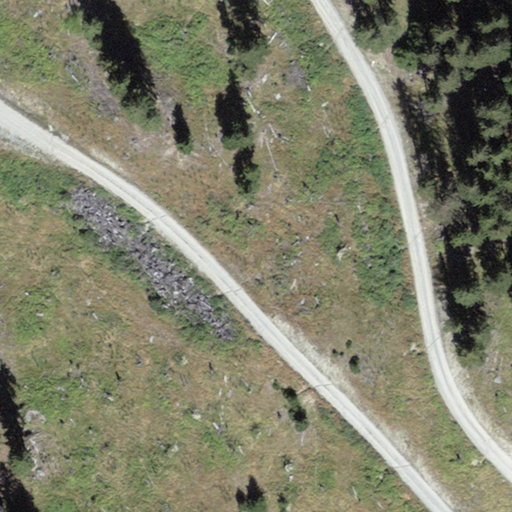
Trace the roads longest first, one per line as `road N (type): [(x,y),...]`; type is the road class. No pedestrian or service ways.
road 1 (track): [(444,511),(155,211),(0,107)]
road 2 (track): [(320,0),(384,115),(442,372),(475,430),(511,469)]
